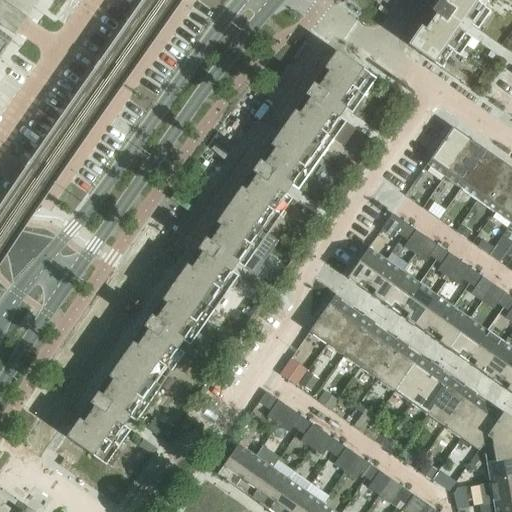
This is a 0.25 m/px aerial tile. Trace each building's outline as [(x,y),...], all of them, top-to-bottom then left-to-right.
[(0,0),(0,58),(10,44),(0,36),(0,26),(15,37),(28,19),(0,0)] [(440,0),(408,46),(441,70),(452,53),(459,58),(472,39),(465,34),(471,26),(478,31),(491,13),(484,8),(489,0),(440,0)] [(337,52),(66,439),(106,467),(130,431),(124,427),(129,419),(136,423),(184,355),(177,350),(183,342),(190,347),(238,277),(231,273),(237,264),(244,269),(292,200),(286,195),(291,187),(298,192),(346,123),(339,119),(345,110),(352,115),(376,80),(337,52)] [(374,120),(369,127),(380,134),(385,127),(374,120)] [(426,166),(444,179),(468,145),(457,137),(460,134),(453,129),(426,166)] [(468,145),(444,179),(461,190),(487,153),(481,148),(478,152),(468,145)] [(487,153),(461,190),(477,202),(501,168),(491,161),(493,157),(487,153)] [(345,159),(340,167),(349,173),(355,165),(345,159)] [(501,168),(477,202),(494,214),(511,188),(511,175),(511,176),(501,168)] [(511,188),(494,214),(511,226),(511,223),(511,188)] [(392,240),(396,234),(402,238),(410,228),(392,215),(381,232),(392,240)] [(461,226),(456,234),(466,240),(471,233),(461,226)] [(410,228),(402,238),(409,243),(417,233),(410,228)] [(482,241),(477,248),(489,256),(493,249),(482,241)] [(436,246),(429,257),(436,262),(443,251),(436,246)] [(347,280),(365,292),(386,261),(369,249),(347,280)] [(495,249),(489,258),(498,265),(505,256),(495,249)] [(443,251),(436,262),(443,267),(450,256),(443,251)] [(386,261),(365,292),(381,304),(403,273),(386,261)] [(469,270),(462,280),(469,285),(476,275),(469,270)] [(403,273),(381,304),(398,315),(420,285),(403,273)] [(476,275),(469,285),(476,290),(484,279),(476,275)] [(420,285),(398,315),(415,327),(436,296),(420,285)] [(504,293),(496,304),(503,309),(511,298),(504,293)] [(309,334),(327,346),(350,312),(340,305),(343,301),(336,296),(309,334)] [(436,296),(415,327),(431,339),(453,308),(436,296)] [(511,299),(511,298),(503,309),(510,314),(511,311),(511,299)] [(453,308),(431,339),(448,351),(470,320),(453,308)] [(350,312),(327,346),(343,358),(370,320),(364,316),(361,319),(350,312)] [(370,320),(343,358),(360,369),(384,335),(373,328),(376,324),(370,320)] [(470,320),(448,351),(465,363),(487,332),(470,320)] [(487,332),(465,363),(482,375),(504,344),(487,332)] [(384,335),(360,369),(377,381),(403,343),(397,339),(394,343),(384,335)] [(403,343),(377,381),(394,393),(418,359),(407,351),(409,348),(403,343)] [(511,349),(504,344),(482,375),(499,386),(511,367),(511,349)] [(418,359),(394,393),(411,405),(437,367),(431,363),(428,367),(418,359)] [(292,367),(282,381),(295,389),(304,376),(292,367)] [(437,367),(411,405),(427,417),(451,383),(441,375),(443,372),(437,367)] [(511,367),(499,386),(511,395),(511,367)] [(451,383),(427,417),(444,428),(471,391),(465,386),(462,390),(451,383)] [(471,391),(444,428),(461,440),(485,406),(474,399),(477,395),(471,391)] [(323,395),(317,403),(330,412),(335,403),(323,395)] [(264,408),(272,413),(279,402),(272,397),(264,408)] [(485,406),(461,440),(478,452),(483,447),(482,445),(504,414),(498,410),(495,414),(485,406)] [(482,445),(483,447),(486,464),(511,459),(511,419),(504,414),(482,445)] [(299,417),(292,427),(299,432),(306,421),(299,417)] [(156,421),(148,432),(152,435),(159,439),(166,429),(156,421)] [(306,421),(299,432),(306,437),(313,426),(306,421)] [(332,440),(325,450),(332,455),(339,445),(332,440)] [(144,441),(139,448),(152,457),(157,450),(147,443),(144,441)] [(217,476),(234,488),(256,457),(238,445),(217,476)] [(339,445),(332,455),(339,460),(346,450),(339,445)] [(476,456),(469,467),(476,472),(484,461),(476,456)] [(256,457),(234,488),(251,500),(273,469),(256,457)] [(511,459),(486,464),(489,484),(511,480),(511,459)] [(277,462),(273,469),(251,500),(268,511),(294,474),(277,462)] [(366,464),(359,474),(366,479),(373,469),(366,464)] [(426,467),(420,475),(430,482),(436,474),(426,467)] [(373,469),(366,479),(373,484),(380,474),(373,469)] [(440,472),(433,482),(440,487),(447,477),(440,472)] [(294,474),(268,511),(292,511),(311,486),(294,474)] [(511,480),(489,484),(479,486),(483,506),(493,504),(511,501),(511,480)] [(311,486),(292,511),(317,511),(323,504),(327,498),(311,486)] [(400,487),(393,498),(400,503),(407,492),(400,487)] [(407,492),(400,503),(407,508),(414,497),(407,492)] [(22,511),(0,496),(0,511),(22,511)] [(511,511),(511,501),(493,504),(493,511),(511,511)]
